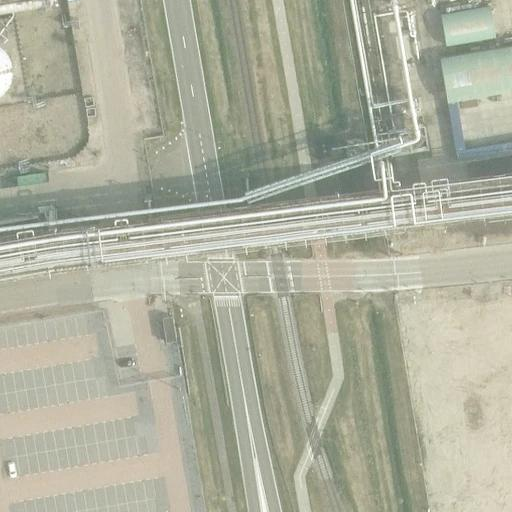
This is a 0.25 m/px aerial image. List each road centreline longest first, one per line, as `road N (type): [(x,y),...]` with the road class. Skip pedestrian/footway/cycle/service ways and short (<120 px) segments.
road 1 (unclassified): [(269,511),(177,0)]
road 2 (unknown): [(0,478),(170,450)]
road 3 (unknown): [(0,413),(158,374)]
